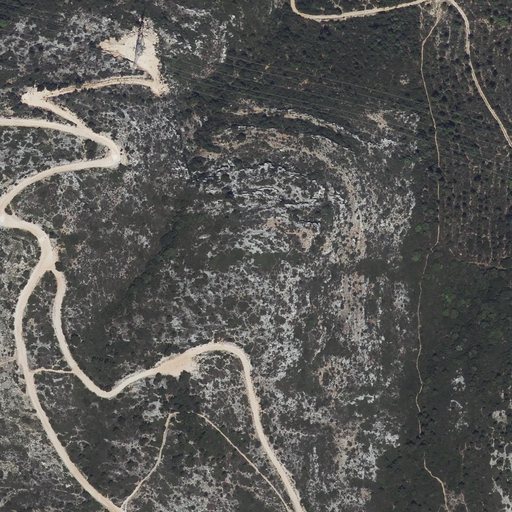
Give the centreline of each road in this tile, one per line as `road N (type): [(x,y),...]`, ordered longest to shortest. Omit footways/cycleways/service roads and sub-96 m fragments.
road 1 (track): [(298,511),(260,433),(239,354),(209,346),(108,395),(98,392),(64,347),(56,320),(61,286),(46,257)]
road 2 (track): [(0,209),(3,195),(47,171),(115,158),(105,139),(0,122)]
road 3 (track): [(147,60),(159,84),(97,83),(37,98),(90,135)]
road 4 (track): [(23,355),(41,418),(67,464),(115,511)]
road 5 (track): [(511,145),(473,75),(467,20),(450,0)]
road 6 (track): [(423,0),(324,17),(294,11),(291,0)]
